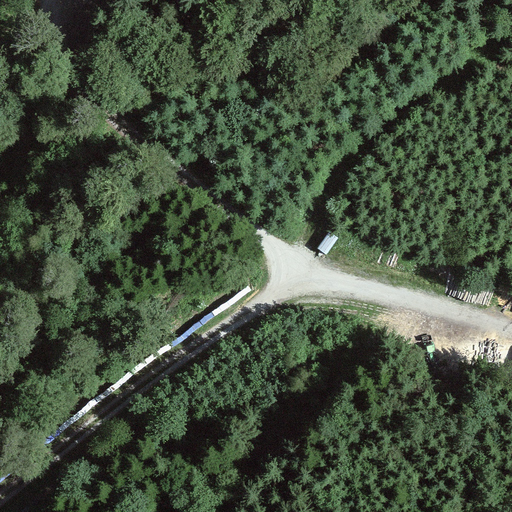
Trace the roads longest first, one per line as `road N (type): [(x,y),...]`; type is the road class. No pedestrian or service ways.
road 1 (track): [(288,269),(261,230),(89,108),(54,62),(50,0)]
road 2 (track): [(0,501),(183,357),(276,301),(288,269)]
road 3 (track): [(511,328),(288,269)]
